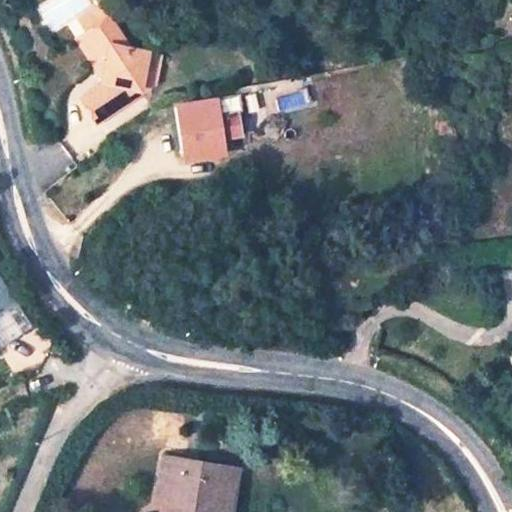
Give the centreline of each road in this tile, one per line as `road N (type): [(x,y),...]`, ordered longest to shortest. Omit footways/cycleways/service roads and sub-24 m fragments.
road 1 (tertiary): [(0,121),(36,245),(67,302),(114,342)]
road 2 (tertiary): [(114,342),(183,368),(334,382)]
road 3 (residential): [(334,382),(356,338),(396,309),(486,338),(511,325)]
road 4 (tertiary): [(334,382),(430,415),(477,471),(495,511)]
road 5 (residential): [(114,342),(40,452),(16,511)]
